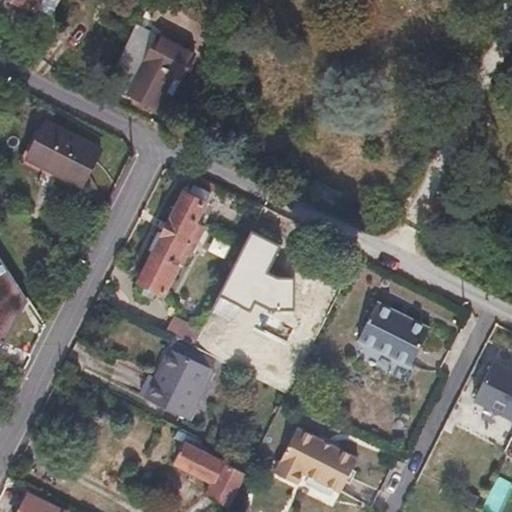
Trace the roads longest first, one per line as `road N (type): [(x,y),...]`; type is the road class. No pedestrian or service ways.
road 1 (residential): [(154,139),(511,316)]
road 2 (residential): [(0,447),(154,139)]
road 3 (residential): [(0,61),(154,139)]
